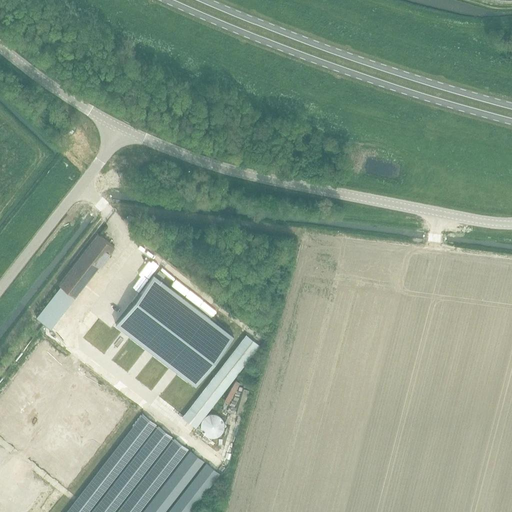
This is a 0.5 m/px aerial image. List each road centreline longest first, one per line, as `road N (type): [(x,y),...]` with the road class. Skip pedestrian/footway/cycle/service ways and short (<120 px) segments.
road 1 (track): [(105,208),(305,231),(231,511)]
road 2 (unclassified): [(124,129),(260,177),(511,224)]
road 3 (primary): [(163,0),(306,57),(511,121)]
road 4 (primary): [(511,106),(335,53),(204,0)]
road 5 (unclassified): [(124,129),(0,288)]
road 6 (unclassified): [(124,129),(0,44)]
